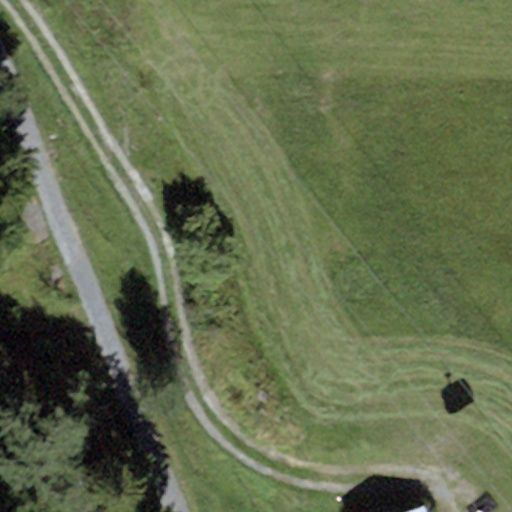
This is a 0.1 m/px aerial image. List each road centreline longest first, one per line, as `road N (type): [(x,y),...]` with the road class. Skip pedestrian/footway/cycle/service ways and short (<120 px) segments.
road 1 (track): [(0,0),(143,218),(192,401),(227,453),(287,476),(405,482),(455,511)]
road 2 (track): [(168,511),(0,101)]
